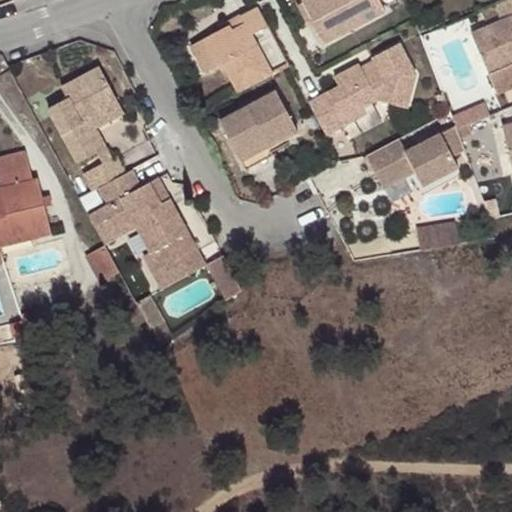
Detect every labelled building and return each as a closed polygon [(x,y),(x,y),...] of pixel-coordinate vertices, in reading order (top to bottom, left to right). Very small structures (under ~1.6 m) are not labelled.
[(302,0),(304,2),(312,18),(324,42),(386,11),(380,0),(302,0)] [(511,0),(497,0),(492,2),(498,18),(511,12),(511,0)] [(305,21),(312,18),(304,2),(297,5),(305,21)] [(267,26),(257,6),(240,15),(244,22),(230,30),(229,25),(202,39),(215,64),(221,60),(239,94),(273,75),(251,34),(267,26)] [(511,12),(498,18),(467,31),(484,75),(511,64),(511,12)] [(244,22),(240,15),(226,22),(229,25),(230,30),(244,22)] [(206,69),(215,64),(202,39),(193,44),(206,69)] [(338,87),(307,103),(325,136),(366,114),(363,108),(377,100),(408,109),(417,78),(400,45),(371,58),(372,61),(375,68),(363,74),(359,69),(359,66),(333,79),(338,87)] [(375,68),(372,61),(359,69),(363,74),(375,68)] [(76,164),(96,154),(81,127),(119,107),(99,69),(60,89),(66,100),(47,110),(76,164)] [(267,142),(270,147),(296,133),(275,93),(220,122),(238,157),(267,142)] [(458,126),(491,115),(487,101),(453,113),(458,126)] [(96,154),(102,165),(111,160),(95,130),(124,115),(119,107),(81,127),(96,154)] [(511,120),(499,123),(511,173),(511,120)] [(451,158),(464,152),(455,127),(405,154),(398,141),(365,158),(382,191),(414,174),(422,188),(458,169),(451,158)] [(274,155),(270,147),(267,142),(238,157),(245,170),(274,155)] [(0,247),(51,235),(37,179),(32,180),(26,154),(0,159),(0,247)] [(83,175),(91,191),(124,174),(115,158),(111,160),(102,165),(83,175)] [(91,191),(78,198),(99,237),(131,220),(135,226),(147,251),(153,248),(172,282),(203,265),(202,264),(168,200),(159,205),(148,183),(138,188),(129,172),(124,174),(91,191)] [(156,178),(148,183),(159,205),(168,200),(156,178)] [(423,248),(461,241),(457,219),(419,226),(423,248)] [(99,237),(102,244),(135,226),(131,220),(99,237)] [(104,247),(86,257),(100,283),(118,273),(104,247)] [(153,248),(147,251),(165,285),(172,282),(153,248)] [(203,265),(221,299),(239,289),(231,273),(221,254),(202,264),(203,265)] [(133,301),(147,327),(160,318),(147,295),(133,301)] [(160,318),(147,327),(161,321),(160,318)] [(161,321),(147,327),(156,342),(169,335),(161,321)]
